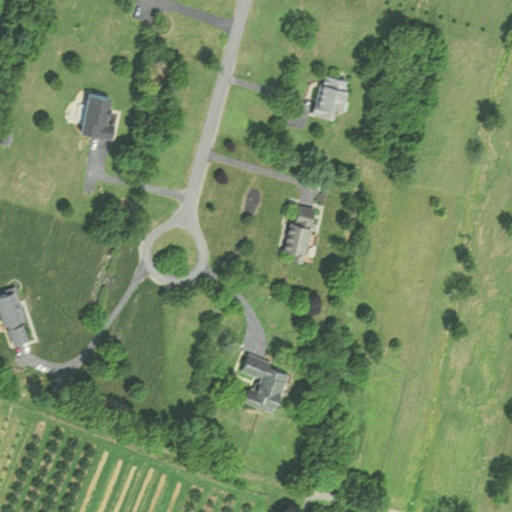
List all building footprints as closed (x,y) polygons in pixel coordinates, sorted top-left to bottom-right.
[(344,77),(317,71),(308,112),(334,118),(344,77)] [(113,135),(119,94),(84,89),(79,130),(113,135)] [(316,250),(314,209),(290,210),(292,251),(316,250)] [(0,291),(0,298),(8,325),(30,318),(19,285),(0,291)] [(31,325),(14,325),(14,343),(31,344),(31,325)] [(257,375),(249,398),(281,410),(296,368),(250,351),(243,370),(257,375)]
